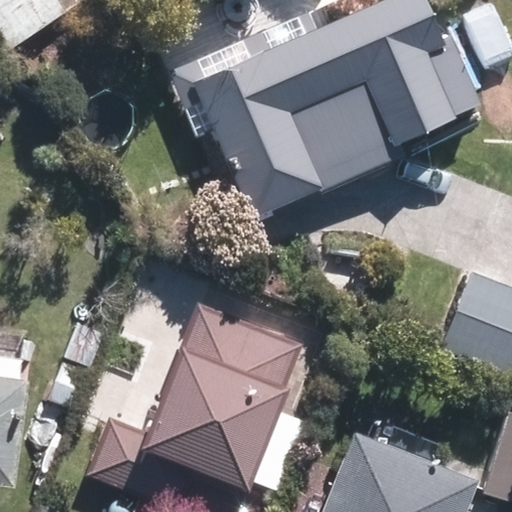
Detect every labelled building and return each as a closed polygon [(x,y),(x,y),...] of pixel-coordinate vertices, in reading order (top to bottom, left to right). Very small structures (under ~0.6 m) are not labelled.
[(41,0),(0,0),(0,36),(6,45),(52,16),(41,0)] [(415,0),(399,0),(193,88),(245,209),(395,146),(389,132),(467,99),(443,42),(435,46),(415,0)] [(511,374),(511,292),(416,253),(387,322),(511,374)] [(92,438),(227,492),(287,345),(178,299),(157,349),(132,339),(92,438)] [(23,382),(0,378),(0,474),(11,476),(23,382)] [(511,416),(505,415),(482,492),(511,500),(511,416)] [(447,511),(460,480),(346,437),(317,511),(447,511)]
